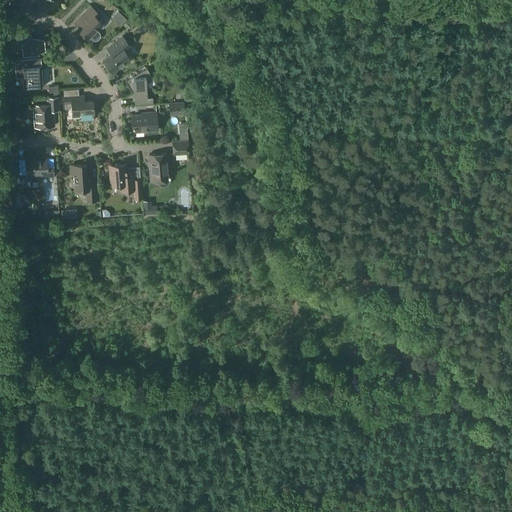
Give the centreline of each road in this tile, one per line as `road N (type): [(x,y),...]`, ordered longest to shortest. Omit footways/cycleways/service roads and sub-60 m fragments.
road 1 (track): [(288,217),(292,239),(309,258),(511,388)]
road 2 (residential): [(119,149),(114,96),(58,24),(0,12)]
road 3 (residential): [(0,144),(119,149)]
